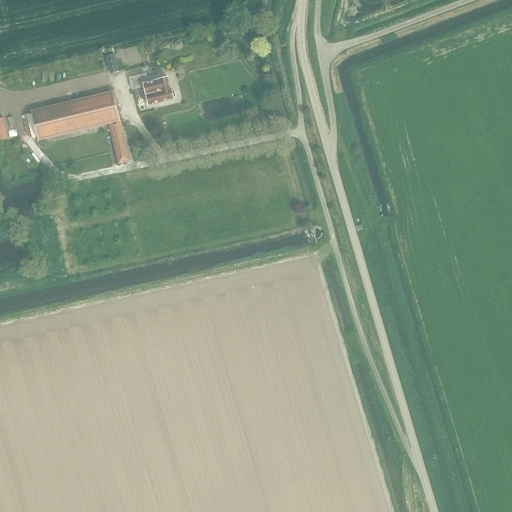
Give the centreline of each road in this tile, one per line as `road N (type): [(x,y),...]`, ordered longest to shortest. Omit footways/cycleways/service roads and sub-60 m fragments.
road 1 (unclassified): [(433,511),(328,152)]
road 2 (unclassified): [(322,56),(471,0)]
road 3 (unclassified): [(328,152),(302,47),(303,0)]
